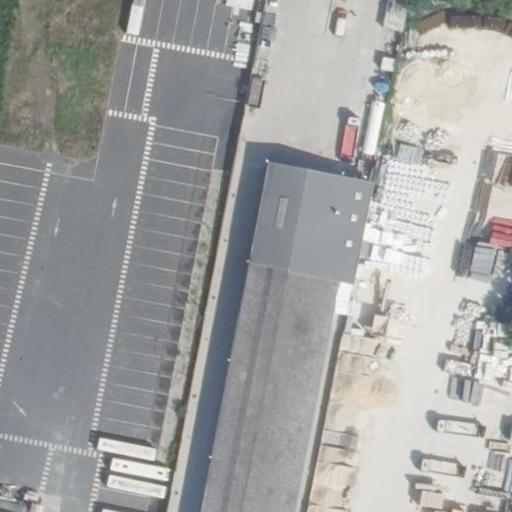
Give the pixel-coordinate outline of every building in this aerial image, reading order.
[(131,0),(130,7),(221,38),(233,0),(131,0)] [(241,0),(235,27),(246,29),(252,0),(241,0)] [(511,19),(451,17),(450,46),(503,48),(503,32),(511,32),(511,19)] [(503,106),(511,107),(511,70),(508,70),(503,106)] [(393,160),(381,199),(404,205),(415,167),(393,160)] [(362,219),(369,184),(265,165),(245,265),(197,511),(272,511),(317,279),(349,285),(362,219)] [(128,302),(185,311),(199,223),(142,214),(128,302)] [(511,219),(497,216),(492,240),(511,244),(511,219)] [(468,243),(460,275),(488,283),(497,251),(468,243)] [(0,321),(10,324),(16,295),(0,291),(0,321)] [(153,511),(183,328),(122,318),(100,451),(111,453),(101,511),(153,511)] [(511,321),(475,319),(473,375),(508,377),(511,321)] [(511,390),(508,390),(494,491),(511,493),(511,390)]
